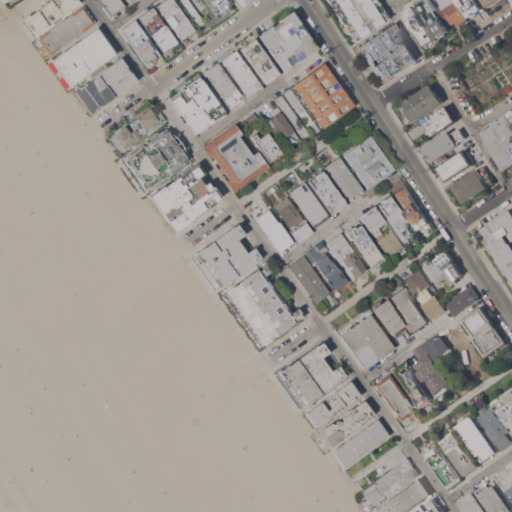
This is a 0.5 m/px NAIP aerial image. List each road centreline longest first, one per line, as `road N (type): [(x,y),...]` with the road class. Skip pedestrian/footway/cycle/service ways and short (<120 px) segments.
road 1 (tertiary): [(511,317),(306,0)]
road 2 (residential): [(103,121),(272,0)]
road 3 (residential): [(375,104),(511,13)]
